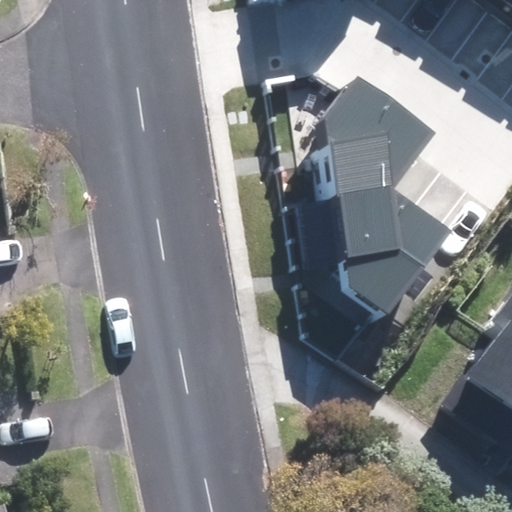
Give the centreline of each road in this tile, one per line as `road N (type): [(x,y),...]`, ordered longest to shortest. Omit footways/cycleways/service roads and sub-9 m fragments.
road 1 (tertiary): [(136,49),(210,511)]
road 2 (residential): [(136,49),(0,74)]
